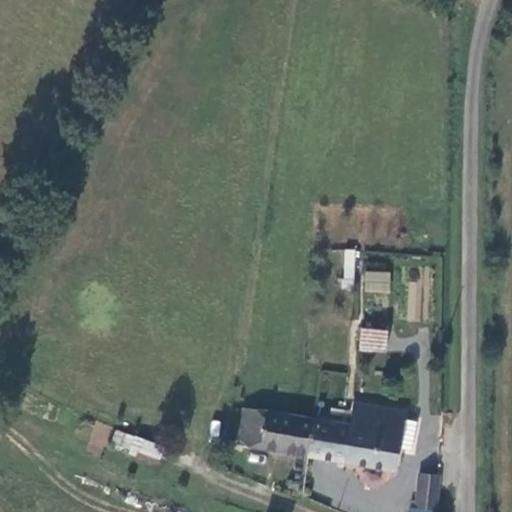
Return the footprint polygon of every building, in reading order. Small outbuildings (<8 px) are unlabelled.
[(335,249),(333,286),(353,287),(355,250),(335,249)] [(390,271),(364,271),(364,292),(390,292),(390,271)] [(387,330),(361,328),(359,353),(385,355),(387,330)] [(405,421),(406,412),(353,401),(348,426),(343,464),(394,474),(399,451),(405,421)] [(237,444),(307,457),(312,421),(243,410),(237,444)] [(86,450),(102,455),(111,426),(96,421),(86,450)] [(307,457),(343,464),(348,426),(312,421),(307,457)] [(418,423),(405,421),(399,451),(412,454),(418,423)] [(129,455),(143,459),(146,444),(132,441),(129,455)] [(170,450),(146,444),(143,459),(166,465),(170,450)] [(417,507),(435,509),(438,477),(420,475),(417,507)]
